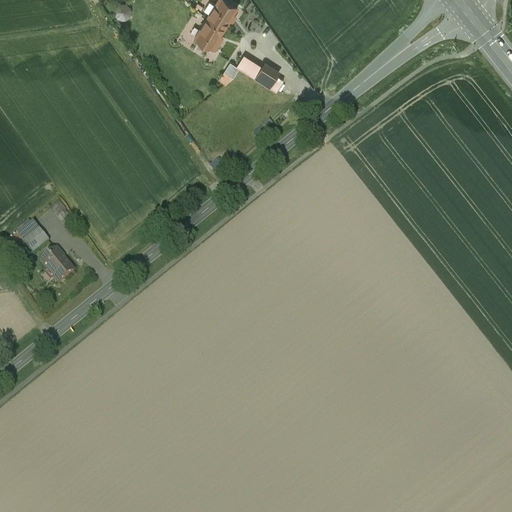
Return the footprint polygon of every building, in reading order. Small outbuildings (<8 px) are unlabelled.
[(224,0),(218,0),(196,36),(214,48),(220,40),(217,38),(236,7),(224,0)] [(131,20),(132,4),(115,4),(115,19),(131,20)] [(237,65),(230,61),(219,79),(228,85),(238,68),(277,91),(285,79),(278,75),(280,71),(265,62),(263,65),(244,54),(237,65)] [(66,211),(59,202),(50,210),(58,218),(65,212),(66,211)] [(65,212),(58,218),(62,223),(69,218),(65,212)] [(49,242),(34,223),(18,236),(33,255),(49,242)] [(74,272),(56,250),(40,263),(59,285),(74,272)]
